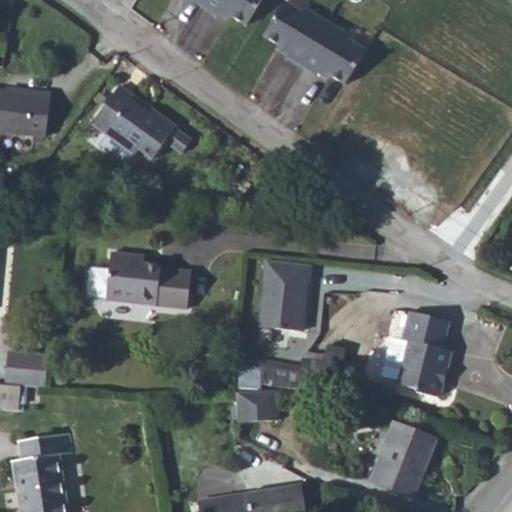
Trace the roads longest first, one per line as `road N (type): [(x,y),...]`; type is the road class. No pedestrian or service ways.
road 1 (residential): [(443,260),(103,17)]
road 2 (residential): [(511,160),(443,260)]
